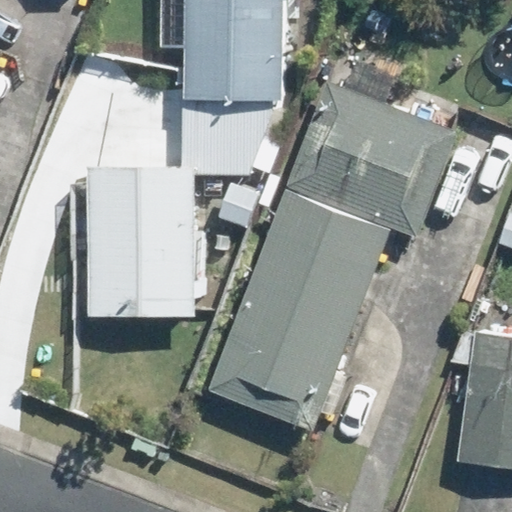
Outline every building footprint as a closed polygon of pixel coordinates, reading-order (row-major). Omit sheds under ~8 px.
[(183,0),(184,46),(209,47),(210,95),(200,95),(200,172),(223,173),(275,172),(295,119),(294,101),(311,102),(311,0),(183,0)] [(349,85),(227,392),(335,435),(416,231),(440,240),(482,136),(404,105),(415,77),(376,61),(364,91),(349,85)] [(109,268),(93,268),(94,305),(109,305),(110,320),(224,319),(223,173),(200,172),(108,172),(109,268)] [(252,185),(240,219),(268,230),(281,196),(252,185)] [(469,362),(489,364),(479,463),(511,466),(511,337),(472,334),(469,362)]
